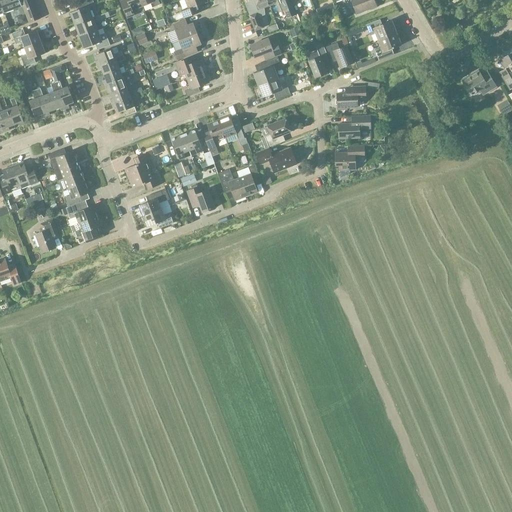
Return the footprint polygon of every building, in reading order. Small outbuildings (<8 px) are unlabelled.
[(0,0),(0,1),(5,13),(21,7),(17,0),(0,0)] [(22,0),(21,1),(27,18),(38,13),(33,0),(22,0)] [(71,13),(75,24),(92,18),(89,11),(95,8),(92,0),(85,0),(79,2),(81,9),(71,13)] [(126,18),(133,15),(132,10),(142,6),(139,0),(127,0),(129,4),(122,6),(126,18)] [(184,0),(188,9),(181,12),(184,18),(197,13),(194,7),(206,2),(205,1),(206,0),(184,0)] [(253,0),(258,11),(269,7),(266,0),(253,0)] [(281,3),(281,2),(279,0),(266,0),(269,7),(276,4),(279,12),(285,10),(288,19),(295,16),(289,0),(281,3)] [(351,0),(352,0),(357,13),(375,6),(372,0),(351,0)] [(75,24),(80,36),(96,30),(94,22),(109,16),(108,12),(92,18),(75,24)] [(255,32),(255,31),(263,28),(257,12),(248,16),(255,32)] [(40,19),(38,13),(27,18),(29,23),(40,19)] [(176,30),(179,40),(196,34),(192,24),(187,26),(185,20),(174,24),(176,30)] [(375,34),(378,40),(396,33),(391,22),(379,27),(377,21),(366,25),(370,36),(375,34)] [(360,28),(351,30),(352,39),(362,37),(360,28)] [(139,35),(137,29),(131,31),(134,37),(139,35)] [(23,42),(25,48),(41,43),(37,31),(26,36),(24,30),(12,34),(16,45),(23,42)] [(99,36),(96,30),(80,36),(84,48),(95,44),(97,50),(109,45),(105,34),(99,36)] [(374,50),(378,61),(391,56),(389,51),(401,46),(396,33),(378,40),(381,47),(374,50)] [(140,46),(148,43),(144,34),(136,37),(140,46)] [(179,40),(183,48),(173,52),(176,61),(187,57),(186,56),(197,52),(195,46),(200,45),(196,34),(179,40)] [(255,58),(263,55),(267,54),(269,59),(280,55),(277,45),(271,47),(268,39),(250,46),(255,58)] [(45,54),(41,43),(25,48),(27,54),(21,57),(25,67),(36,63),(34,58),(45,54)] [(315,45),(317,52),(306,56),(315,78),(316,77),(318,79),(321,77),(322,75),(326,74),(321,62),(328,59),(322,43),(315,45)] [(128,50),(123,52),(124,55),(135,51),(133,44),(126,46),(128,50)] [(353,64),(346,47),(339,50),(336,44),(326,48),(332,63),(338,61),(341,68),(353,64)] [(96,61),(97,65),(124,55),(122,51),(114,54),(112,49),(97,54),(99,60),(96,61)] [(511,49),(500,55),(503,60),(501,61),(508,73),(502,77),(510,90),(511,88),(511,49)] [(154,51),(142,56),(145,65),(158,60),(154,51)] [(102,68),(104,74),(120,68),(118,63),(125,60),(124,55),(97,65),(99,69),(102,68)] [(253,74),(258,86),(277,79),(274,71),(281,69),(277,58),(264,62),(266,69),(253,74)] [(181,76),(186,74),(187,78),(204,72),(204,71),(205,70),(202,60),(189,65),(187,60),(176,64),(181,76)] [(103,80),(105,85),(131,74),(129,70),(121,73),(120,68),(104,74),(106,79),(103,80)] [(50,70),(42,73),(45,80),(52,77),(50,70)] [(471,95),(480,90),(483,95),(495,88),(486,72),(480,76),(477,70),(462,80),(471,95)] [(208,82),(204,72),(187,78),(191,88),(185,91),(187,97),(200,92),(197,86),(208,82)] [(28,74),(21,78),(24,85),(31,81),(28,74)] [(109,88),(111,93),(127,87),(125,82),(132,79),(131,74),(105,85),(106,89),(109,88)] [(167,75),(153,81),(156,90),(164,87),(171,85),(167,75)] [(280,86),(277,79),(258,86),(262,97),(275,92),(278,99),(290,95),(285,84),(280,86)] [(68,87),(62,89),(59,81),(55,83),(65,109),(69,108),(68,104),(74,102),(68,87)] [(53,93),(48,94),(54,110),(60,108),(61,111),(65,109),(55,83),(50,84),(53,93)] [(174,91),(171,84),(171,85),(164,87),(167,93),(174,91)] [(110,100),(112,104),(138,94),(136,89),(129,92),(127,87),(111,93),(113,99),(110,100)] [(350,94),(337,94),(337,108),(357,107),(357,94),(365,93),(365,87),(350,88),(350,94)] [(40,88),(36,90),(46,116),(50,115),(49,112),(54,110),(48,94),(43,96),(40,88)] [(41,118),(46,116),(36,90),(31,92),(34,100),(29,102),(35,117),(40,115),(41,118)] [(136,112),(132,101),(140,98),(138,94),(112,104),(113,108),(117,107),(119,112),(123,111),(125,116),(136,112)] [(13,108),(8,110),(14,125),(19,123),(20,126),(25,124),(15,98),(10,100),(13,108)] [(511,109),(506,100),(496,106),(502,115),(511,109)] [(0,104),(0,103),(0,117),(6,132),(10,130),(9,127),(14,125),(8,110),(3,112),(0,104)] [(352,124),(338,124),(339,139),(359,138),(359,130),(365,129),(365,124),(370,123),(370,116),(352,117),(352,124)] [(229,117),(218,121),(225,138),(236,133),(238,139),(240,146),(241,146),(244,152),(250,150),(245,138),(244,139),(243,137),(239,126),(234,128),(229,117)] [(264,137),(268,148),(281,143),(279,136),(290,132),(285,120),(267,126),(271,134),(264,137)] [(209,150),(210,152),(212,157),(213,156),(218,154),(216,147),(214,142),(225,138),(218,121),(207,125),(212,136),(205,139),(209,150)] [(195,130),(183,134),(189,151),(195,149),(197,154),(203,151),(195,130)] [(186,158),(184,153),(189,151),(183,134),(171,139),(179,160),(186,158)] [(348,153),(335,153),(336,166),(339,166),(339,171),(355,170),(355,158),(364,157),(364,146),(348,147),(348,153)] [(160,152),(157,147),(152,149),(154,155),(160,152)] [(297,165),(290,148),(271,155),(269,149),(256,153),(260,164),(269,161),(274,173),(297,165)] [(54,170),(60,168),(77,161),(73,151),(64,154),(62,149),(48,155),(52,164),(54,170)] [(39,160),(47,158),(45,151),(37,153),(39,160)] [(212,157),(210,152),(203,154),(208,167),(214,164),(216,163),(213,156),(212,157)] [(125,169),(129,179),(150,171),(147,165),(152,163),(148,153),(136,158),(138,164),(125,169)] [(60,168),(54,170),(53,171),(57,181),(81,172),(77,161),(60,168)] [(34,171),(27,174),(23,162),(13,166),(20,185),(30,181),(31,185),(38,182),(34,171)] [(179,177),(186,175),(181,163),(174,165),(179,177)] [(250,174),(239,178),(246,196),(257,192),(254,183),(261,181),(255,165),(248,167),(250,174)] [(15,191),(14,187),(20,185),(13,166),(3,170),(7,181),(1,183),(5,195),(15,191)] [(234,181),(230,172),(229,169),(218,174),(218,176),(225,194),(232,191),(235,200),(246,196),(239,178),(234,181)] [(160,185),(156,174),(152,176),(150,171),(129,179),(130,178),(134,188),(146,183),(148,189),(160,185)] [(59,186),(61,191),(85,182),(81,172),(57,181),(59,186)] [(64,197),(68,207),(82,202),(80,196),(89,193),(85,182),(61,191),(63,198),(64,197)] [(215,208),(208,190),(203,192),(200,186),(187,191),(192,204),(198,201),(202,212),(215,208)] [(139,206),(143,216),(161,209),(169,206),(167,200),(169,199),(165,189),(150,195),(152,201),(139,206)] [(33,204),(34,206),(36,213),(46,210),(43,203),(42,200),(33,204)] [(85,209),(82,202),(68,207),(66,208),(70,219),(68,220),(70,227),(98,216),(94,206),(85,209)] [(173,223),(169,213),(171,212),(169,206),(161,209),(143,216),(147,227),(160,222),(162,227),(173,223)] [(0,218),(9,215),(6,208),(0,209),(0,218)] [(98,216),(70,227),(72,233),(75,232),(79,243),(96,237),(93,229),(102,226),(98,216)] [(57,233),(52,220),(41,224),(44,232),(36,235),(42,253),(56,248),(51,235),(57,233)] [(5,259),(0,261),(0,281),(12,278),(14,285),(21,283),(16,269),(9,271),(5,259)]
